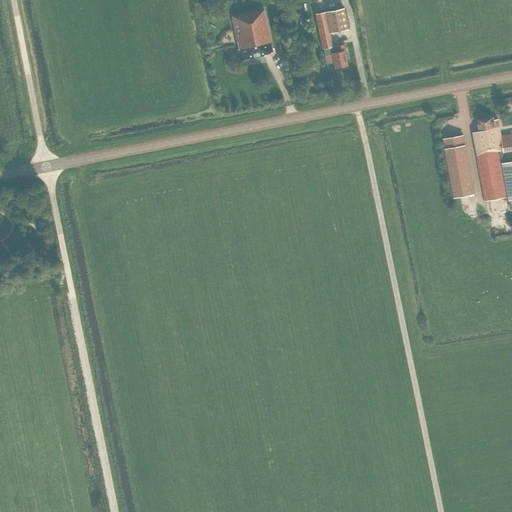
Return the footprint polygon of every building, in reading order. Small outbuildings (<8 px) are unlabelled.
[(322,49),(323,49),(325,56),(332,55),(335,68),(347,66),(343,45),(332,47),(329,34),(348,30),(344,8),(315,14),(322,49)] [(231,16),(240,60),(264,56),(264,54),(272,53),(264,10),(231,16)] [(504,151),(504,153),(511,151),(511,134),(501,136),(498,119),(494,120),(494,117),(477,120),(479,131),(473,133),(477,156),(485,202),(506,198),(498,152),(504,151)] [(474,193),(463,135),(443,138),(453,197),(474,193)] [(511,162),(502,164),(509,202),(511,201),(511,162)]
